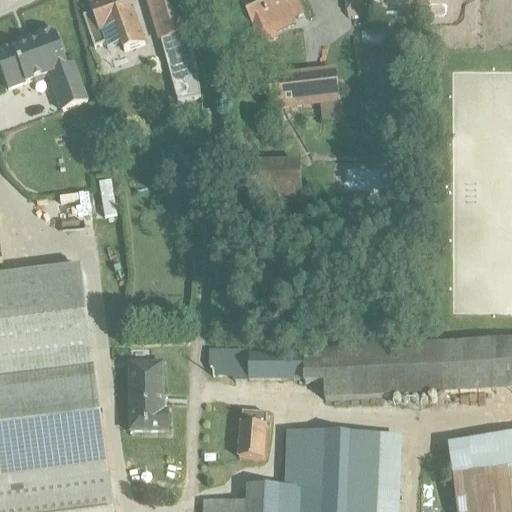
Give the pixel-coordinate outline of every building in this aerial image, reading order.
[(93,16),(84,19),(95,51),(106,47),(108,53),(122,48),(125,55),(146,47),(133,12),(125,15),(119,0),(109,0),(90,7),(93,16)] [(177,0),(148,0),(178,104),(202,101),(197,66),(177,0)] [(295,0),(246,0),(241,2),(245,10),(241,16),(244,23),(252,24),(255,31),(251,33),(259,50),(280,40),(278,37),(297,27),(295,23),(304,18),(295,0)] [(371,0),(345,0),(346,15),(348,14),(348,19),(371,18),(371,14),(373,13),(371,0)] [(374,0),(374,18),(406,19),(430,19),(433,48),(477,46),(474,0),(374,0)] [(19,49),(0,55),(0,68),(10,94),(33,85),(36,87),(43,84),(44,82),(49,80),(62,115),(90,105),(76,66),(68,69),(55,33),(35,40),(38,46),(20,53),(19,49)] [(337,70),(269,78),(273,114),(321,109),(323,124),(343,122),(341,98),(346,97),(345,86),(339,86),(337,70)] [(248,169),(231,169),(231,208),(303,207),(302,163),(248,164),(248,169)] [(345,169),(345,195),(386,195),(387,170),(345,169)] [(113,175),(99,176),(100,190),(113,190),(113,175)] [(1,280),(0,280),(0,488),(110,474),(82,270),(1,280)] [(212,354),(212,370),(217,379),(233,378),(235,383),(250,383),(250,387),(325,388),(326,404),(428,399),(511,395),(511,343),(460,344),(305,354),(305,358),(250,357),(250,355),(212,354)] [(163,367),(128,367),(129,434),(169,435),(169,414),(164,414),(163,367)] [(243,414),(239,460),(265,462),(268,416),(243,414)] [(205,504),(204,511),(399,511),(402,438),(287,434),(285,489),(247,487),(247,506),(205,504)] [(511,511),(511,436),(448,446),(456,511),(511,511)] [(114,511),(110,479),(0,493),(0,511),(114,511)]
